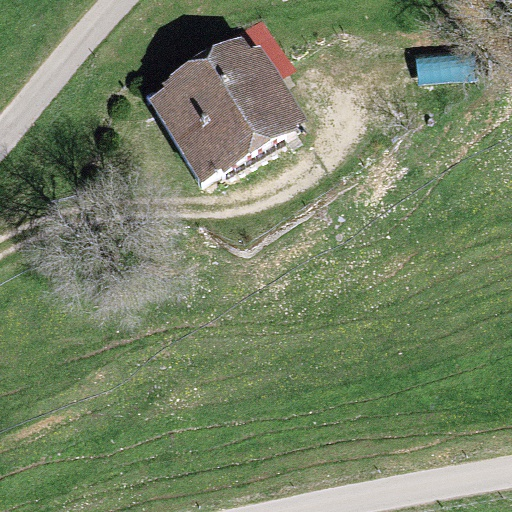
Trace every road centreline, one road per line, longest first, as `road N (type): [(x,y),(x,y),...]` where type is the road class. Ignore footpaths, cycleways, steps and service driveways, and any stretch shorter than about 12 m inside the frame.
road 1 (track): [(334,147),(300,175),(233,203),(114,215),(0,244)]
road 2 (unclassified): [(511,473),(295,511)]
road 3 (track): [(117,0),(0,136)]
